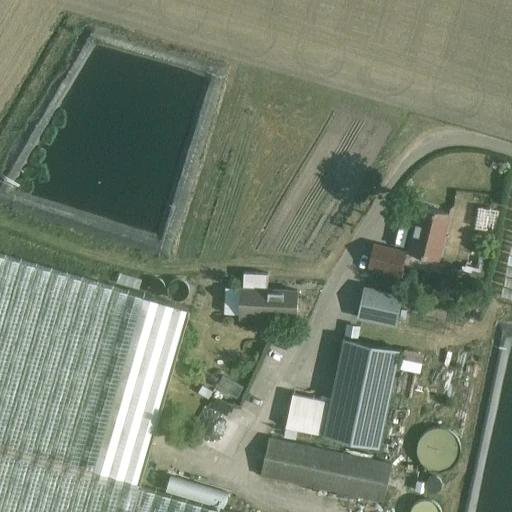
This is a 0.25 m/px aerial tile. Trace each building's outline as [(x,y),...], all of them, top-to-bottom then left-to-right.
[(420,206),(410,249),(409,251),(438,258),(442,242),(440,241),(443,228),(445,229),(449,214),(420,206)] [(406,252),(392,249),(375,245),(369,266),(400,274),(406,252)] [(134,511),(141,488),(142,487),(192,307),(0,253),(0,511),(134,511)] [(401,292),(404,279),(370,271),(367,284),(401,292)] [(225,288),(224,313),(239,313),(239,318),(267,319),(267,314),(297,315),(299,291),(266,290),(267,273),(241,272),(241,288),(225,288)] [(397,326),(403,294),(364,286),(358,318),(397,326)] [(287,427),(379,447),(400,349),(345,337),(332,402),(294,394),(287,427)] [(261,475),(384,502),(392,465),(269,438),(261,475)] [(230,511),(142,487),(141,488),(134,511),(230,511)]
